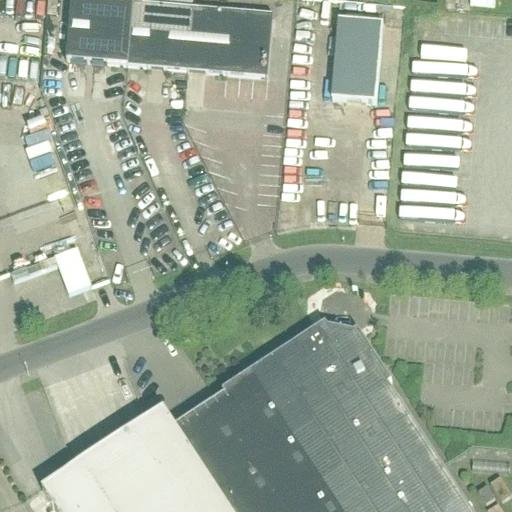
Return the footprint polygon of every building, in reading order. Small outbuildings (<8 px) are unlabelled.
[(187,76),(193,14),(74,3),(74,2),(73,2),(67,67),(68,67),(69,66),(128,71),(187,76)] [(193,14),(187,76),(268,83),(274,21),(193,14)] [(339,26),(332,106),(377,110),(384,30),(339,26)] [(60,59),(61,27),(51,27),(50,59),(60,59)] [(17,35),(18,55),(27,55),(26,35),(17,35)] [(300,226),(300,205),(286,204),(286,226),(300,226)] [(92,291),(78,253),(56,261),(70,299),(92,291)] [(55,288),(51,267),(17,274),(21,294),(55,288)] [(468,511),(442,471),(388,390),(392,388),(358,335),(326,328),(319,332),(223,395),(225,400),(215,406),(176,432),(165,416),(43,496),(53,511),(468,511)] [(500,484),(491,490),(502,508),(511,502),(500,484)] [(487,491),(478,497),(486,509),(495,504),(487,491)]
